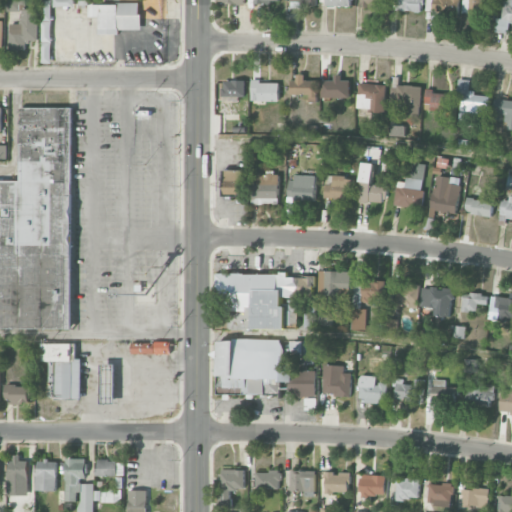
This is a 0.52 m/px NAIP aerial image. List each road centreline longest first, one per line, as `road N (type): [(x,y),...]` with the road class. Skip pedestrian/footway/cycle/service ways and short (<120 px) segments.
road 1 (residential): [(511,454),(306,434),(0,432)]
road 2 (secondary): [(197,511),(198,0)]
road 3 (residential): [(511,260),(319,238),(197,238)]
road 4 (residential): [(511,63),(432,50),(198,42)]
road 5 (residential): [(198,80),(0,79)]
